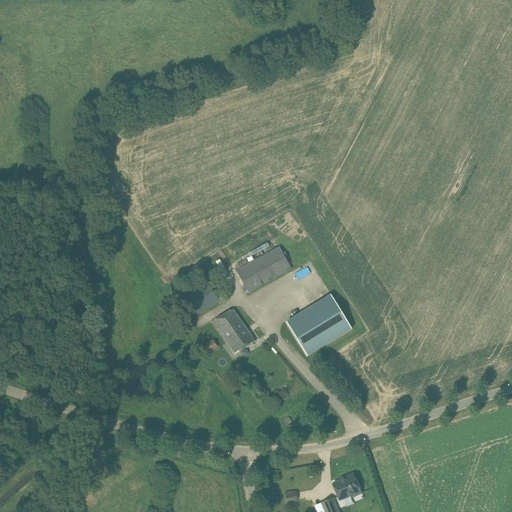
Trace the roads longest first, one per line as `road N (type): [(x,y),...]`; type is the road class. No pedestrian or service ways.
road 1 (unclassified): [(242,450),(370,435),(511,386)]
road 2 (unclassified): [(0,387),(153,435),(242,450)]
